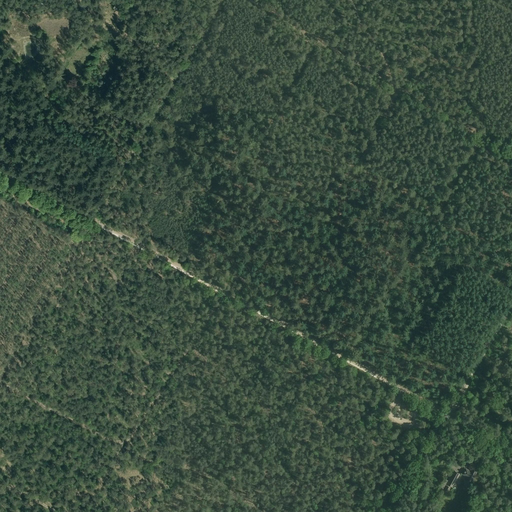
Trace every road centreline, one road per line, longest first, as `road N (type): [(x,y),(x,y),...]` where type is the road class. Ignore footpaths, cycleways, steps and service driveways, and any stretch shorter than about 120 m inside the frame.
road 1 (track): [(482,136),(251,0)]
road 2 (track): [(397,86),(263,309)]
road 3 (track): [(228,290),(0,165)]
road 4 (track): [(468,0),(482,136)]
